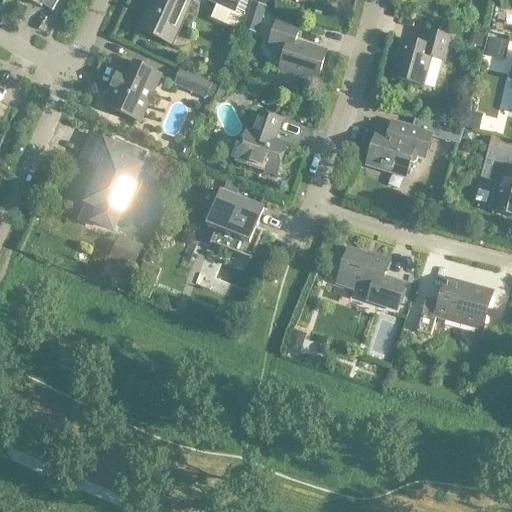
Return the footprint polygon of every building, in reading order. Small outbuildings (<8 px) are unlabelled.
[(27,0),(41,8),(42,6),(41,6),(42,6),(52,12),(57,3),(58,0),(27,0)] [(137,30),(172,45),(192,0),(154,0),(149,10),(146,9),(137,30)] [(205,0),(234,13),(240,0),(205,0)] [(252,2),(244,26),(259,31),(267,7),(252,2)] [(300,77),(317,82),(326,53),(295,43),(299,30),(276,22),(268,46),(285,52),(279,70),(281,71),(275,88),(294,94),(300,77)] [(472,30),(468,44),(481,48),(485,34),(472,30)] [(430,58),(443,62),(450,38),(425,31),(422,45),(403,40),(392,79),(422,87),(430,58)] [(493,39),(490,53),(506,57),(509,42),(493,39)] [(156,93),(154,93),(161,77),(133,64),(126,80),(117,76),(103,105),(141,122),(148,105),(150,106),(156,93)] [(180,87),(205,98),(212,83),(186,72),(180,87)] [(6,92),(0,89),(0,126),(10,109),(0,103),(0,101),(5,93),(5,94),(6,92)] [(469,112),(465,129),(479,132),(483,115),(469,112)] [(236,161),(276,176),(287,146),(272,140),(274,133),(276,134),(281,121),(259,113),(251,133),(247,131),(236,161)] [(415,116),(411,130),(398,125),(395,135),(390,138),(376,134),(367,165),(405,177),(409,164),(411,164),(416,162),(419,155),(425,156),(430,138),(458,146),(463,130),(415,116)] [(79,159),(101,169),(86,203),(99,209),(93,222),(112,231),(127,199),(122,197),(129,182),(134,183),(140,168),(109,154),(113,145),(90,135),(79,159)] [(511,155),(489,149),(480,179),(495,183),(498,187),(491,211),(511,216),(511,155)] [(262,233),(255,231),(263,210),(221,193),(207,228),(215,232),(210,245),(251,261),(262,233)] [(118,239),(110,257),(137,270),(145,252),(118,239)] [(404,286),(384,279),(389,262),(376,258),(375,260),(348,251),(337,284),(354,290),(356,286),(377,293),(374,303),(396,311),(404,286)] [(141,265),(129,294),(148,301),(159,272),(141,265)] [(436,317),(482,330),(492,293),(445,280),(439,302),(426,298),(416,333),(431,337),(436,317)] [(288,345),(285,355),(298,359),(300,353),(297,348),(288,345)]
